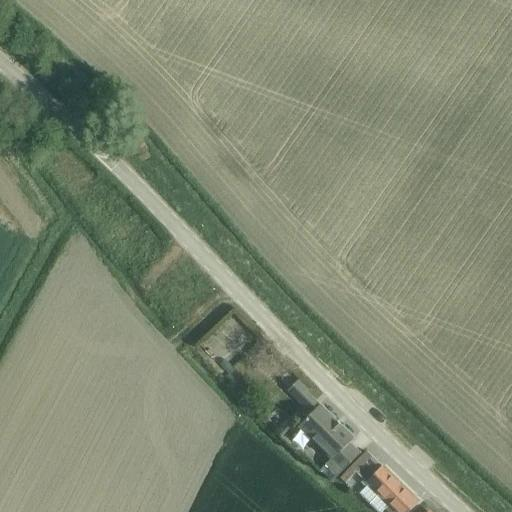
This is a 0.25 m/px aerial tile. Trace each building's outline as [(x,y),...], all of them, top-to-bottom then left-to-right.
[(31,140),(37,131),(29,124),(22,133),(31,140)] [(168,278),(193,305),(190,309),(202,322),(219,306),(185,269),(180,274),(176,270),(168,278)] [(251,338),(236,316),(203,340),(218,361),(251,338)] [(237,370),(247,381),(262,366),(251,356),(237,370)] [(298,381),(289,390),(297,398),(307,407),(313,401),(303,391),(305,389),(298,381)] [(312,413),(298,428),(331,460),(327,464),(322,469),(334,480),(338,476),(359,455),(349,445),(349,444),(353,440),(319,406),(315,410),(312,413)] [(367,453),(341,480),(345,484),(357,472),(369,484),(361,493),(380,511),(382,511),(390,504),(397,511),(408,511),(417,503),(391,477),(383,469),(367,453)]
